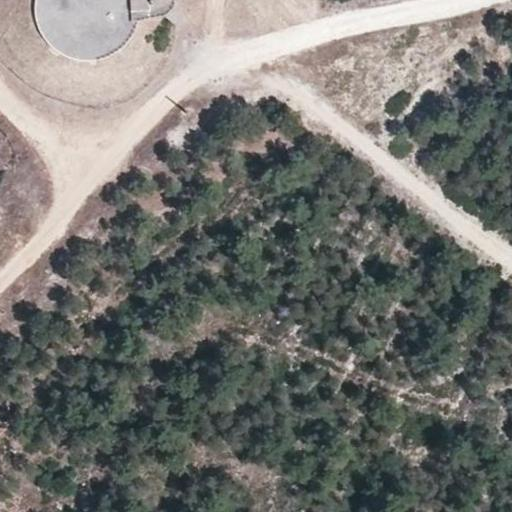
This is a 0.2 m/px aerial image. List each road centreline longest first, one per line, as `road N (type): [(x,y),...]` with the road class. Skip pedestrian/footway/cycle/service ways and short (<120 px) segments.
road 1 (track): [(0,274),(135,123),(229,54),(456,0)]
road 2 (track): [(106,155),(47,126),(0,86)]
